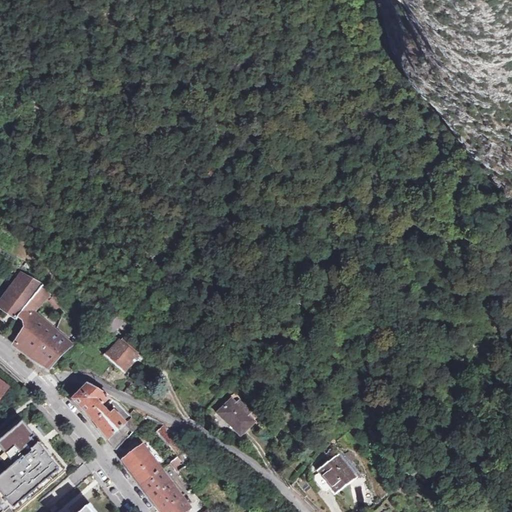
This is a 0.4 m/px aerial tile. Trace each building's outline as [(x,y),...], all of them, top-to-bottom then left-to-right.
[(37,263),(27,257),(25,261),(35,267),(37,263)] [(19,316),(45,283),(21,273),(0,301),(0,306),(16,320),(19,316)] [(37,312),(52,291),(45,283),(19,316),(26,322),(24,332),(15,345),(32,357),(49,367),(73,344),(37,312)] [(125,309),(120,304),(102,321),(110,330),(118,323),(129,333),(135,327),(121,313),(125,309)] [(149,323),(143,317),(138,324),(144,330),(149,323)] [(128,369),(137,359),(139,356),(127,345),(122,341),(111,353),(128,369)] [(129,343),(127,345),(139,356),(137,359),(139,361),(143,356),(129,343)] [(70,359),(59,369),(71,371),(75,363),(70,359)] [(99,427),(118,450),(129,437),(123,429),(133,419),(115,400),(91,386),(90,386),(75,400),(92,418),(99,427)] [(241,435),(256,420),(245,409),(233,397),(217,413),(241,435)] [(249,405),(245,409),(256,420),(260,415),(249,405)] [(0,511),(20,511),(43,494),(40,490),(51,480),(54,483),(67,473),(52,455),(49,457),(45,453),(48,451),(33,432),(32,434),(27,428),(28,427),(22,419),(0,437),(0,458),(11,471),(0,480),(0,511)] [(47,436),(40,427),(38,429),(45,437),(47,436)] [(125,459),(144,486),(163,470),(144,445),(125,459)] [(341,492),(360,475),(341,453),(322,470),(341,492)] [(170,477),(182,466),(175,458),(163,468),(170,477)] [(144,486),(162,511),(185,511),(192,507),(163,470),(144,486)] [(120,511),(89,476),(78,485),(45,511),(120,511)]
